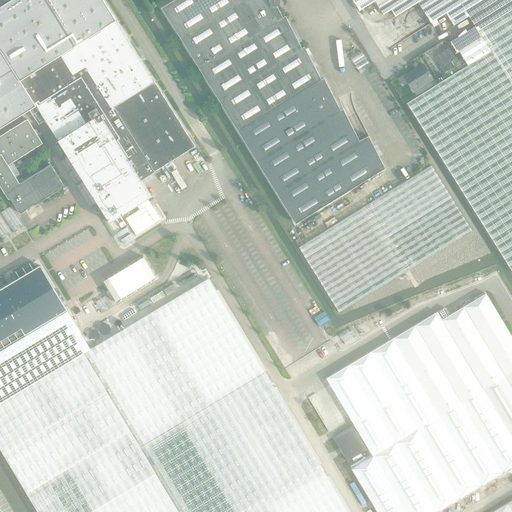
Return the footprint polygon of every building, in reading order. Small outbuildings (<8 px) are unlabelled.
[(0,131),(31,112),(38,108),(46,120),(112,224),(118,220),(154,198),(143,181),(197,147),(117,22),(103,0),(12,0),(0,8),(0,131)] [(239,131),(294,220),(296,224),(385,168),(368,137),(359,141),(343,109),(340,110),(324,78),(322,79),(305,46),(302,48),(286,16),(283,17),(278,6),(279,5),(281,3),(280,0),(181,0),(182,0),(181,0),(176,0),(162,9),(239,131)] [(352,0),(359,11),(375,2),(384,15),(391,10),(395,17),(418,3),(431,23),(446,14),(453,26),(469,16),(465,11),(482,0),(352,0)] [(511,0),(482,0),(465,11),(469,16),(475,27),(451,43),(457,53),(459,52),(468,66),(407,104),(511,272),(511,0)] [(449,48),(434,58),(444,73),(454,67),(451,62),(456,58),(449,48)] [(414,92),(433,80),(423,65),(417,69),(418,71),(406,78),(405,77),(404,77),(414,92)] [(10,166),(44,144),(28,120),(0,138),(0,184),(10,200),(13,200),(22,214),(23,215),(29,211),(28,210),(36,205),(36,206),(66,187),(52,165),(21,184),(10,166)] [(341,314),(376,292),(473,231),(432,165),(300,247),(341,314)] [(150,203),(125,219),(136,235),(160,220),(150,203)] [(144,257),(104,282),(116,302),(156,278),(144,257)] [(16,281),(0,290),(0,350),(6,347),(67,311),(40,266),(36,269),(32,262),(12,274),(16,281)] [(193,274),(178,283),(181,287),(196,278),(193,274)] [(348,511),(209,281),(90,350),(84,354),(178,511),(348,511)] [(174,284),(164,290),(167,296),(178,290),(174,284)] [(162,291),(150,298),(153,304),(165,296),(162,291)] [(437,312),(326,379),(373,456),(351,469),(376,511),(437,511),(511,467),(511,337),(486,294),(449,316),(442,320),(437,312)] [(148,300),(138,306),(140,310),(150,304),(148,300)] [(445,308),(444,308),(437,312),(442,320),(449,316),(445,308)] [(6,347),(0,350),(0,449),(37,511),(178,511),(84,354),(90,350),(67,311),(6,347)] [(347,461),(366,450),(354,428),(334,439),(347,461)] [(511,511),(511,500),(491,511),(511,511)]
